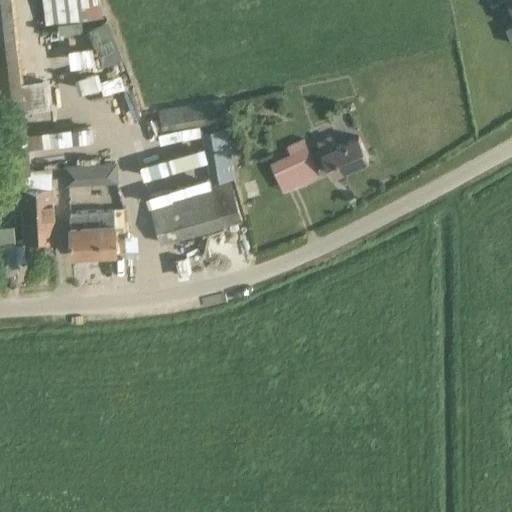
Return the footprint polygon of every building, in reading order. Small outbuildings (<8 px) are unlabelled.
[(0,0),(0,174),(31,171),(25,111),(48,108),(45,80),(22,81),(12,0),(43,0),(46,25),(106,18),(99,0),(0,0)] [(119,49),(110,20),(90,25),(99,55),(119,49)] [(123,71),(74,78),(76,95),(125,88),(123,71)] [(161,129),(227,118),(223,96),(158,108),(161,129)] [(201,128),(209,180),(234,176),(225,124),(201,128)] [(95,125),(30,129),(31,143),(95,139),(95,125)] [(368,158),(358,136),(336,146),(331,135),(318,141),(323,152),(333,173),(368,158)] [(307,146),(270,162),(279,181),(315,165),(307,146)] [(146,188),(208,175),(202,147),(140,160),(146,188)] [(82,163),(66,164),(67,184),(84,183),(82,163)] [(55,241),(53,187),(13,189),(12,179),(0,180),(0,211),(23,210),(25,243),(55,241)] [(231,183),(150,205),(161,242),(242,219),(231,183)] [(71,202),(72,212),(69,212),(71,254),(116,251),(113,209),(98,210),(98,201),(71,202)] [(15,242),(15,225),(1,225),(0,271),(21,271),(21,242),(15,242)] [(182,242),(169,245),(172,258),(185,255),(182,242)]
